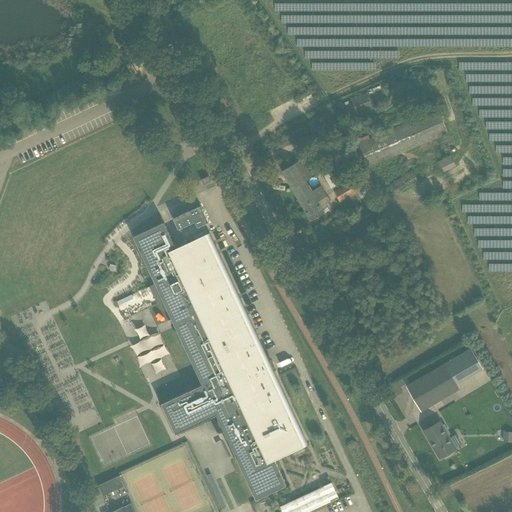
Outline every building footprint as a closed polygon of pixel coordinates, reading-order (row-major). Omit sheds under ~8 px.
[(131,63),(126,65),(133,76),(137,73),(131,63)] [(351,100),(358,115),(373,108),(367,94),(351,100)] [(358,145),(368,167),(447,133),(438,111),(358,145)] [(438,163),(443,173),(456,166),(451,156),(438,163)] [(282,171),(311,221),(325,213),(318,202),(327,197),(324,191),(321,186),(312,191),(306,181),(313,177),(302,159),(282,171)] [(390,185),(397,195),(418,180),(412,171),(390,185)] [(352,195),(340,203),(344,209),(360,200),(356,193),(369,185),(362,173),(361,172),(358,174),(359,175),(359,176),(360,176),(349,183),(348,183),(346,185),(352,195)] [(330,173),(326,175),(330,188),(335,186),(330,173)] [(209,176),(201,180),(204,185),(211,182),(209,176)] [(199,203),(170,216),(179,236),(208,223),(199,203)] [(306,445),(207,234),(206,234),(207,235),(177,250),(164,222),(133,237),(161,296),(161,304),(165,311),(170,313),(174,314),(176,317),(171,320),(175,327),(179,325),(181,328),(177,329),(202,385),(161,404),(175,434),(216,415),(218,418),(218,426),(221,428),(224,429),(227,428),(228,430),(223,432),(226,440),(231,437),(236,446),(232,448),(256,500),(286,486),(273,458),(288,451),(290,454),(295,452),(294,449),(304,444),(305,446),(306,445)] [(333,225),(331,230),(335,233),(339,234),(343,232),(344,228),(343,224),(339,222),(333,225)] [(407,387),(421,411),(459,389),(444,365),(407,387)] [(386,388),(392,397),(402,392),(395,382),(386,388)] [(424,431),(440,458),(445,455),(446,457),(451,454),(450,452),(455,449),(447,435),(449,434),(444,425),(442,426),(439,422),(424,431)] [(511,441),(511,431),(503,431),(503,441),(511,441)] [(111,480),(98,486),(103,496),(116,490),(111,480)] [(331,482),(280,507),(282,511),(307,511),(338,498),(331,482)] [(135,511),(131,503),(111,511),(135,511)]
